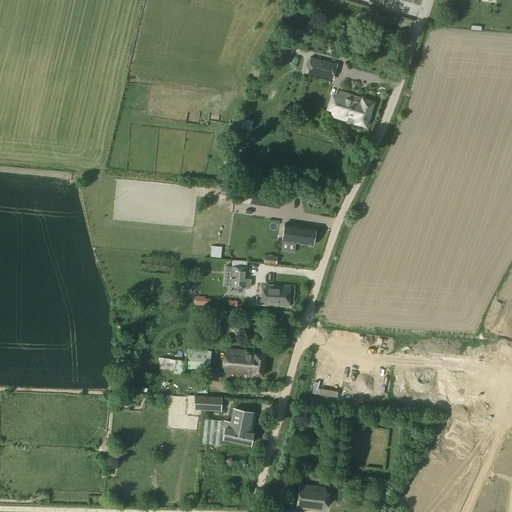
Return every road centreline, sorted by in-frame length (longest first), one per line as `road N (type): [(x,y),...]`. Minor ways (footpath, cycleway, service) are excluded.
road 1 (unclassified): [(253,511),(312,293),(420,21)]
road 2 (unclassified): [(449,511),(511,379)]
